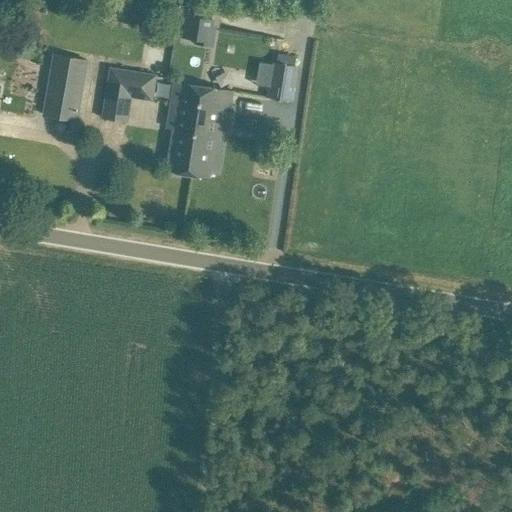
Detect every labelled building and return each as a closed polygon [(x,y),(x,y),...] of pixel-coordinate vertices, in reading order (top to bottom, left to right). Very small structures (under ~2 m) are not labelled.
[(211,26),(212,20),(202,18),(203,8),(188,6),(184,35),(197,37),(196,41),(211,44),(213,27),(211,26)] [(284,32),(285,21),(263,18),(262,28),(284,32)] [(77,120),(88,60),(55,54),(44,114),(77,120)] [(293,100),(299,66),(273,61),(267,96),(293,100)] [(152,99),(156,75),(111,68),(104,117),(127,121),(131,95),(152,99)] [(168,169),(189,172),(202,86),(199,85),(175,81),(168,128),(174,129),(168,169)] [(202,86),(189,172),(210,175),(211,169),(221,171),(228,128),(231,108),(234,91),(223,89),(202,86)]
